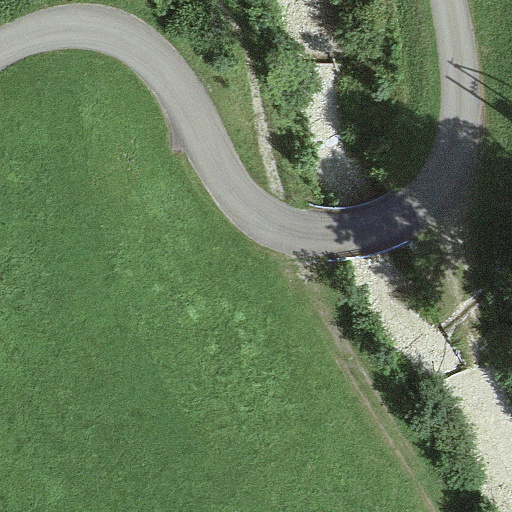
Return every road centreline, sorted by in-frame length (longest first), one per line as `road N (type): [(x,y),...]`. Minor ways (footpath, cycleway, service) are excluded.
road 1 (track): [(286,227),(343,349),(444,511)]
road 2 (track): [(439,185),(470,315),(498,381)]
